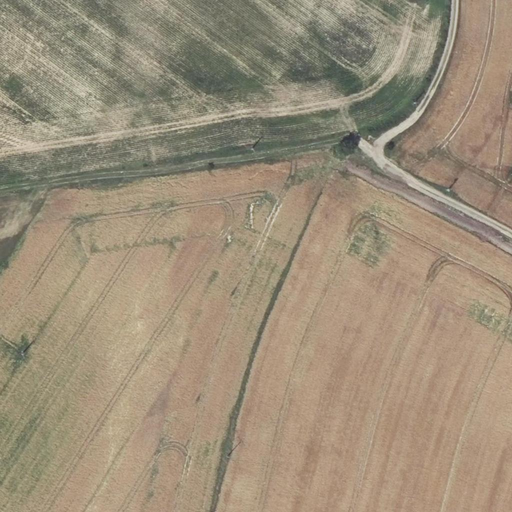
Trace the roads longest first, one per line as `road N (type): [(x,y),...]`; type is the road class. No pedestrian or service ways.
road 1 (track): [(378,147),(339,140),(0,189)]
road 2 (track): [(378,147),(428,95),(443,64),(454,0)]
road 3 (track): [(511,233),(387,167),(378,147)]
